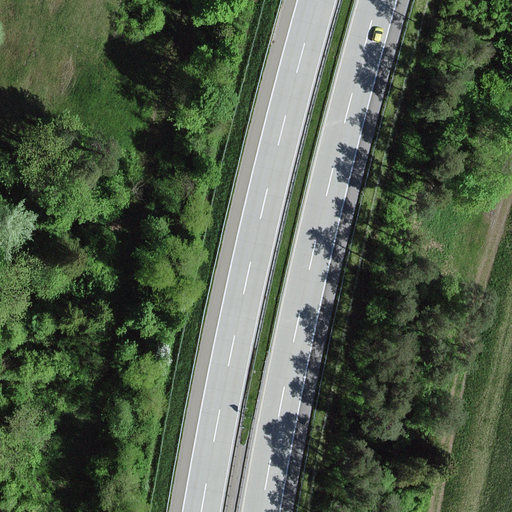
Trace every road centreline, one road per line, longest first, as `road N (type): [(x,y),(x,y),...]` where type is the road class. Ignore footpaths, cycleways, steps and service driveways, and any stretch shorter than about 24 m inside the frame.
road 1 (motorway): [(261,511),(314,246),(377,0)]
road 2 (motorway): [(317,0),(256,231),(202,511)]
